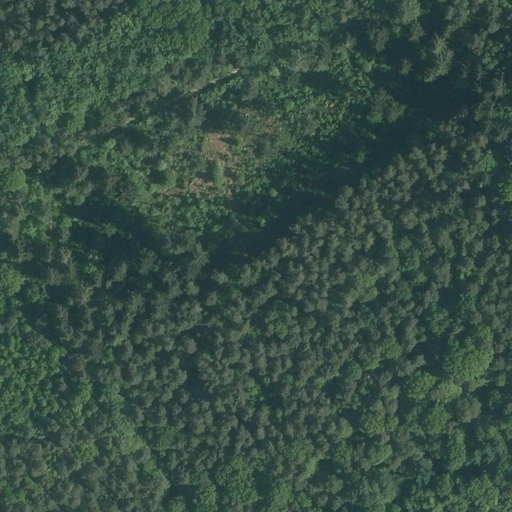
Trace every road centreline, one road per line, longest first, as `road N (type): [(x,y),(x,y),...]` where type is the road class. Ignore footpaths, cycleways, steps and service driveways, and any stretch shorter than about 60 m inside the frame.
road 1 (track): [(511,437),(357,488),(259,455),(198,453),(166,478),(85,511)]
road 2 (track): [(376,0),(0,183)]
road 3 (track): [(0,241),(150,442),(198,453)]
